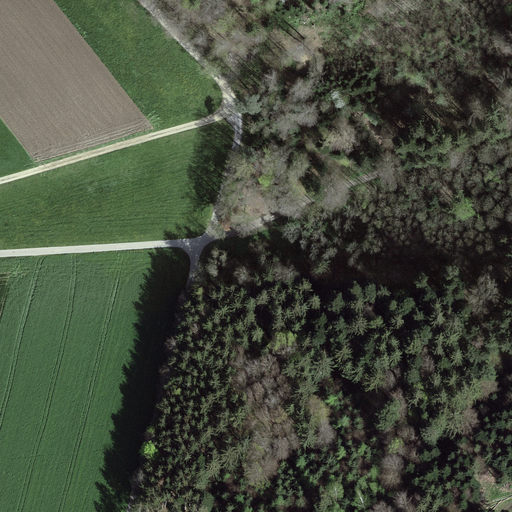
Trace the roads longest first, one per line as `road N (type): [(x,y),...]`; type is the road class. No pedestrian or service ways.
road 1 (track): [(511,127),(208,237)]
road 2 (track): [(142,0),(214,72),(236,106),(233,156),(208,237),(197,242)]
road 3 (track): [(131,511),(197,242)]
road 4 (track): [(0,180),(236,106)]
road 5 (residential): [(0,253),(197,242)]
